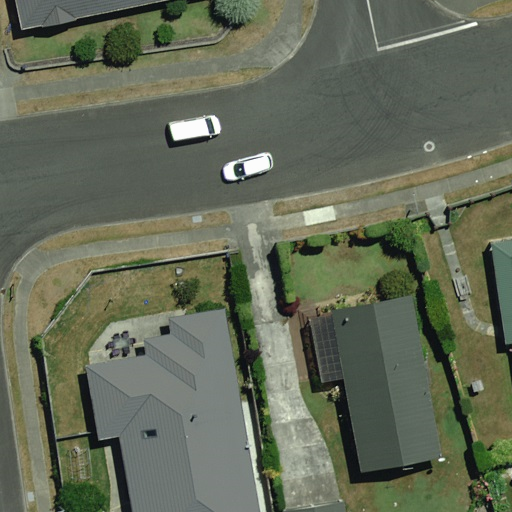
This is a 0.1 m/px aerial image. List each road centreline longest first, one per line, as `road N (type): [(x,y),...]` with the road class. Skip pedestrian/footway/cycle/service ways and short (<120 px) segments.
road 1 (residential): [(0,176),(394,114)]
road 2 (residential): [(394,114),(511,77)]
